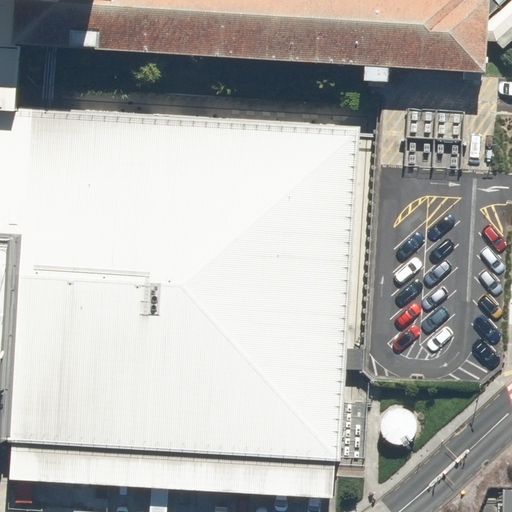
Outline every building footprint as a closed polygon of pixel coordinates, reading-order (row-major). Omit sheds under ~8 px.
[(0,0),(0,95),(36,97),(39,37),(41,0),(0,0)] [(41,0),(39,37),(499,65),(500,44),(502,16),(506,5),(501,0),(41,0)] [(511,0),(501,0),(506,5),(502,16),(500,44),(511,32),(511,0)] [(0,419),(35,422),(32,469),(351,490),(376,119),(36,97),(0,95),(0,419)] [(391,409),(386,413),(384,415),(382,418),(381,421),(381,424),(381,427),(381,430),(383,433),(384,436),(386,438),(388,440),(391,442),(394,443),(397,443),(400,444),(403,443),(406,442),(409,441),(411,439),(414,437),(415,434),(417,431),(417,428),(418,425),(417,422),(417,419),(415,416),(413,414),(411,411),(409,409),(406,408),(403,407),(400,407),(397,407),(394,408),(391,409)]
